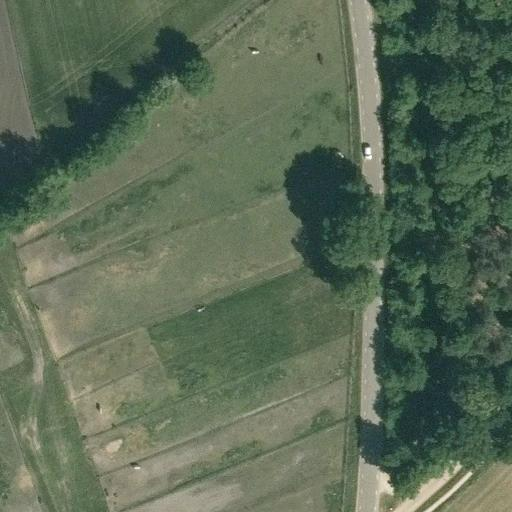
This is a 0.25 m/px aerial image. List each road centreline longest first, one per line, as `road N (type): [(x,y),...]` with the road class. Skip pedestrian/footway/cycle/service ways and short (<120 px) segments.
road 1 (unclassified): [(366,511),(375,163),(360,0)]
road 2 (track): [(406,511),(511,403)]
